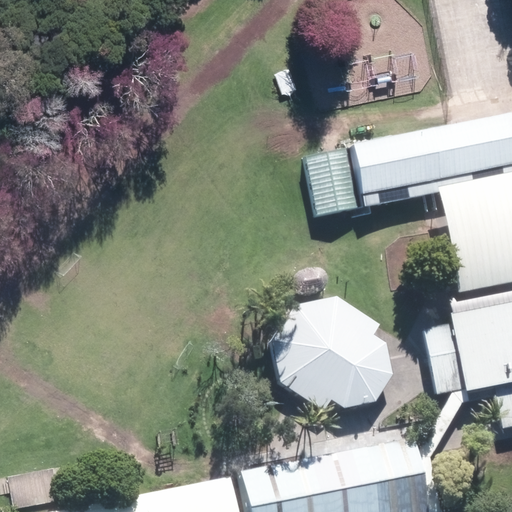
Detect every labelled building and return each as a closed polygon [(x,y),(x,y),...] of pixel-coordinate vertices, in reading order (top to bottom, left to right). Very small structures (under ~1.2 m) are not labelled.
[(511,114),(360,141),(370,200),(511,175),(511,114)] [(347,149),(299,157),(310,224),(359,215),(347,149)] [(511,176),(428,192),(448,297),(511,285),(511,176)] [(339,265),(288,273),(292,300),(343,292),(339,265)] [(373,329),(330,297),(270,316),(275,383),(316,415),(323,404),(340,411),(371,402),(387,375),(374,341),(373,329)] [(511,303),(416,321),(430,398),(490,387),(498,430),(511,426),(511,303)] [(424,511),(414,452),(238,483),(243,511),(424,511)] [(52,469),(7,478),(13,509),(58,501),(52,469)] [(226,511),(220,479),(59,511),(226,511)]
